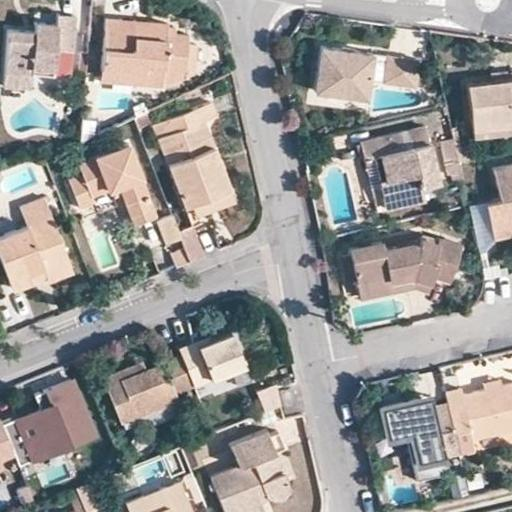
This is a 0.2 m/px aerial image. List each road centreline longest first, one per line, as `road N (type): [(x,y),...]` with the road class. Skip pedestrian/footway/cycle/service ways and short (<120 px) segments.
road 1 (residential): [(0,369),(236,272),(299,257)]
road 2 (residential): [(299,257),(246,0)]
road 3 (residential): [(321,362),(511,313)]
road 4 (residential): [(351,511),(321,362)]
